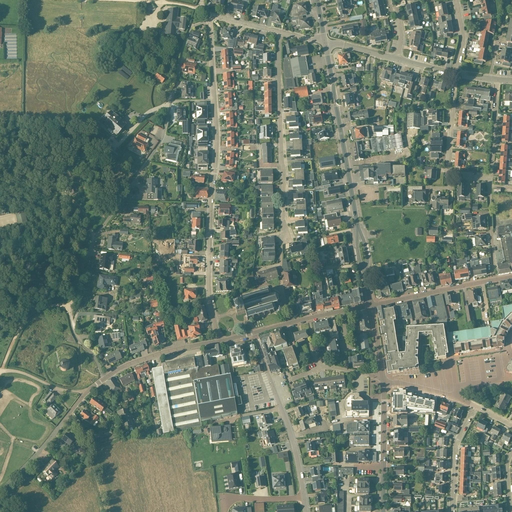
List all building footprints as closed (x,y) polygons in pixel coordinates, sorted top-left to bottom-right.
[(227,0),(228,1),(232,1),(230,10),(230,12),(235,13),(238,3),(238,1),(234,0),(227,0)] [(242,0),(241,4),(238,3),(235,13),(241,15),(242,11),(243,6),(247,7),(248,0),(242,0)] [(348,11),(347,7),(354,6),(354,2),(338,5),(339,8),(338,9),(338,11),(339,11),(339,12),(340,12),(341,16),(345,15),(344,11),(348,11)] [(373,4),(375,11),(384,9),(383,2),(373,4)] [(416,11),(415,5),(417,5),(417,2),(413,3),(413,5),(406,7),(407,11),(405,11),(405,13),(416,11)] [(292,19),(300,18),(300,17),(303,17),(302,14),(307,13),(307,12),(306,4),(305,3),(296,5),(297,10),(295,11),(296,15),(294,15),(294,18),(292,19)] [(435,8),(437,7),(438,13),(447,11),(446,5),(443,6),(442,3),(435,4),(435,8)] [(274,14),(272,22),(281,24),(283,15),(280,14),(280,10),(277,10),(278,7),(273,6),(271,13),(274,14)] [(254,7),(252,17),(259,19),(260,16),(266,18),(268,12),(261,10),(262,9),(254,7)] [(386,17),(384,9),(375,11),(376,19),(386,17)] [(175,36),(176,29),(179,30),(179,31),(184,31),(186,19),(177,18),(178,11),(168,10),(165,35),(175,36)] [(438,13),(439,18),(437,18),(438,22),(446,20),(445,17),(448,16),(447,11),(438,13)] [(408,18),(409,22),(407,22),(408,24),(418,22),(421,21),(420,16),(408,18)] [(300,20),(300,18),(292,19),(293,22),(296,21),(297,27),(300,26),(301,30),(305,29),(307,30),(309,29),(310,28),(309,19),(300,20)] [(446,24),(446,20),(438,22),(440,31),(443,30),(452,29),(451,23),(446,24)] [(487,20),(486,21),(485,21),(484,27),(495,29),(496,23),(489,22),(489,20),(487,20)] [(354,34),(353,30),(358,29),(358,24),(346,26),(346,27),(342,28),(343,36),(349,35),(350,38),(355,37),(354,34)] [(484,27),(483,33),(494,35),(495,29),(484,27)] [(453,34),(452,29),(443,30),(440,31),(441,36),(443,36),(443,39),(451,38),(450,34),(453,34)] [(224,30),(221,30),(221,35),(222,36),(222,39),(228,40),(228,48),(233,49),(233,45),(230,44),(233,32),(224,30)] [(388,31),(385,32),(385,30),(379,31),(380,34),(379,34),(381,42),(387,41),(386,38),(390,38),(388,31)] [(197,40),(198,38),(200,34),(194,31),(192,35),(190,35),(186,45),(193,48),(193,49),(197,50),(200,41),(197,40)] [(420,42),(420,39),(424,40),(426,33),(416,31),(415,35),(411,34),(410,41),(420,42)] [(243,47),(244,44),(248,45),(250,35),(245,34),(243,41),(238,40),(237,46),(243,47)] [(381,42),(379,34),(374,35),(373,34),(370,35),(372,41),(375,41),(375,43),(381,42)] [(251,45),(254,46),(253,50),(263,52),(264,46),(256,44),(258,37),(250,35),(248,45),(251,46),(251,45)] [(423,47),(419,46),(420,42),(410,41),(409,47),(412,48),(412,51),(422,53),(423,47)] [(479,46),(478,50),(488,51),(486,51),(487,45),(473,42),(472,45),(479,46)] [(303,47),(297,48),(297,47),(292,48),(291,44),(286,45),(287,55),(293,54),(293,53),(298,53),(298,57),(308,55),(307,47),(303,47)] [(442,58),(443,50),(443,49),(444,46),(441,46),(440,46),(439,46),(435,45),(433,53),(436,54),(436,57),(442,58)] [(501,51),(502,51),(501,56),(510,58),(511,53),(511,52),(511,49),(507,48),(501,47),(501,51)] [(449,50),(448,51),(443,50),(442,58),(447,59),(448,56),(451,57),(452,50),(449,50)] [(221,52),(222,63),(228,62),(232,62),(231,58),(227,58),(227,51),(221,52)] [(262,63),(263,63),(270,63),(270,56),(263,56),(264,52),(252,51),(252,57),(258,57),(258,60),(262,61),(262,63)] [(351,64),(350,60),(349,56),(346,56),(346,55),(338,57),(339,63),(339,64),(339,65),(340,65),(340,66),(351,64)] [(482,65),(483,62),(485,63),(487,57),(476,55),(475,57),(479,58),(478,61),(474,61),(474,64),(482,65)] [(511,63),(511,58),(510,58),(501,56),(500,62),(503,63),(503,66),(510,68),(511,64),(511,63)] [(297,79),(308,77),(307,77),(314,75),(313,70),(308,71),(306,58),(294,60),(293,58),(283,59),(284,90),(293,89),(299,88),(297,79)] [(157,60),(154,65),(160,69),(163,64),(157,60)] [(194,75),(196,65),(184,63),(182,72),(182,73),(194,75)] [(383,74),(382,79),(390,82),(389,83),(393,84),(395,77),(391,76),(392,71),(388,69),(386,68),(385,69),(385,68),(383,74)] [(146,70),(144,73),(149,78),(150,78),(151,76),(152,74),(146,70)] [(155,78),(162,84),(166,78),(159,73),(155,78)] [(400,78),(395,77),(393,84),(404,87),(405,82),(406,82),(408,75),(401,73),(400,78)] [(230,82),(229,78),(233,78),(233,74),(223,75),(223,82),(230,82)] [(308,81),(310,81),(310,85),(316,84),(315,75),(314,75),(307,77),(308,77),(308,81)] [(347,76),(348,78),(341,79),(343,88),(350,86),(354,85),(357,85),(355,75),(353,75),(347,76)] [(405,85),(410,86),(407,95),(412,97),(413,95),(414,89),(415,87),(416,85),(411,84),(413,77),(408,75),(406,82),(405,85)] [(425,94),(427,88),(429,81),(422,79),(420,86),(423,87),(421,93),(425,94)] [(446,85),(442,85),(443,84),(435,82),(434,82),(433,87),(438,88),(438,91),(444,92),(446,85)] [(190,98),(192,98),(192,93),(190,93),(190,85),(181,85),(181,87),(181,98),(190,98)] [(307,87),(299,88),(293,89),(294,97),(300,97),(300,98),(309,97),(307,87)] [(469,99),(469,95),(475,96),(475,90),(467,89),(466,95),(465,95),(464,98),(469,99)] [(483,106),(484,101),(484,97),(483,97),(484,91),(475,90),(475,96),(474,99),(479,100),(479,96),(481,97),(480,105),(483,106)] [(433,94),(429,93),(427,104),(433,105),(435,98),(432,98),(433,94)] [(231,101),(231,98),(235,98),(234,94),(230,94),(224,94),(225,102),(231,101)] [(357,98),(353,99),(353,94),(345,96),(347,107),(355,105),(354,103),(358,102),(357,98)] [(318,97),(312,98),(311,96),(309,97),(310,106),(313,105),(314,111),(320,110),(319,105),(319,106),(327,105),(325,95),(318,96),(318,97)] [(295,103),(292,103),(292,98),(284,99),(285,103),(284,103),(284,106),(285,105),(285,110),(290,109),(290,113),(297,113),(295,103)] [(465,110),(471,111),(473,111),(473,107),(474,101),(468,100),(467,104),(466,104),(465,110)] [(237,104),(231,105),(231,101),(225,102),(225,109),(231,109),(231,111),(237,111),(237,104)] [(196,114),(206,114),(206,108),(204,108),(204,103),(197,103),(197,108),(196,108),(196,114)] [(271,115),(271,108),(264,108),(255,108),(255,112),(264,112),(264,116),(271,115)] [(182,125),(187,125),(187,120),(185,120),(185,109),(183,109),(177,109),(177,122),(182,122),(182,125)] [(428,115),(432,115),(432,118),(441,118),(441,113),(434,113),(434,109),(428,109),(428,115)] [(367,111),(347,115),(349,123),(368,119),(367,111)] [(109,128),(107,130),(111,134),(113,132),(116,135),(124,127),(124,126),(125,125),(111,112),(109,115),(110,116),(107,118),(106,117),(103,120),(106,123),(105,125),(109,128)] [(309,121),(310,124),(314,123),(314,124),(322,123),(321,116),(313,117),(312,113),(312,112),(308,112),(304,113),(305,121),(309,121)] [(232,121),(232,117),(236,117),(236,113),(225,114),(226,121),(232,121)] [(468,114),(465,113),(459,113),(459,120),(465,121),(469,121),(469,118),(468,118),(468,114)] [(420,129),(420,115),(408,114),(407,129),(418,129),(420,129)] [(432,118),(432,121),(428,121),(428,127),(434,126),(434,123),(441,123),(441,118),(432,118)] [(197,125),(197,130),(196,130),(197,137),(208,136),(208,130),(205,130),(205,125),(198,125),(197,125)] [(380,127),(375,127),(374,127),(374,133),(377,133),(382,133),(382,137),(389,136),(394,135),(393,126),(388,126),(388,127),(380,127)] [(272,128),(260,128),(260,135),(263,134),(263,139),(272,139),(272,128)] [(350,131),(352,141),(369,138),(367,128),(350,131)] [(325,129),(314,131),(315,135),(319,134),(320,140),(329,139),(328,133),(325,133),(325,129)] [(301,132),(295,132),(296,135),(290,136),(290,141),(299,141),(299,135),(301,135),(301,133),(301,132)] [(148,144),(144,142),(146,138),(139,134),(136,138),(131,146),(144,152),(148,144)] [(440,134),(432,134),(432,138),(431,138),(431,146),(431,147),(441,147),(442,147),(442,140),(439,140),(439,138),(440,138),(440,134)] [(197,137),(197,143),(198,143),(198,148),(205,148),(205,143),(208,143),(208,136),(197,137)] [(363,153),(371,151),(371,155),(403,149),(401,136),(393,137),(369,141),(369,140),(363,141),(356,142),(356,144),(352,145),(355,161),(364,160),(364,159),(363,153)] [(164,148),(163,153),(166,154),(164,160),(170,161),(170,158),(174,159),(175,157),(176,157),(177,152),(179,152),(180,147),(181,143),(175,142),(169,140),(168,144),(167,149),(164,148)] [(322,149),(318,150),(319,155),(333,152),(332,149),(331,150),(331,148),(333,148),(332,143),(321,145),(322,149)] [(261,150),(263,150),(263,164),(271,164),(270,149),(270,144),(261,145),(261,150)] [(431,147),(431,146),(430,146),(430,154),(431,154),(431,159),(439,159),(439,155),(438,155),(438,154),(441,154),(441,147),(431,147)] [(197,153),(197,160),(207,160),(207,157),(208,157),(208,155),(208,153),(205,153),(205,149),(197,149),(197,153)] [(296,157),(297,160),(303,160),(302,157),(303,157),(302,151),(291,152),(291,158),(296,157)] [(233,161),(233,158),(237,159),(238,155),(234,154),(227,153),(226,161),(233,161)] [(333,158),(321,160),(322,166),(328,165),(328,167),(334,166),(333,158)] [(208,162),(207,162),(207,160),(197,160),(197,166),(198,166),(198,171),(205,171),(205,165),(208,165),(208,162)] [(236,165),(232,165),(233,161),(226,161),(225,168),(232,169),(236,169),(236,165)] [(301,171),(301,165),(303,165),(303,162),(297,162),(297,165),(292,166),(292,171),(301,171)] [(361,176),(361,180),(361,181),(365,181),(374,180),(374,182),(374,184),(376,184),(378,184),(378,183),(383,183),(382,181),(386,181),(386,178),(405,177),(405,166),(396,166),(392,166),(377,166),(365,166),(359,166),(359,171),(360,171),(360,176),(361,176)] [(425,173),(427,173),(427,180),(430,181),(430,180),(436,180),(436,172),(433,172),(433,168),(425,167),(425,173)] [(260,171),(260,184),(272,183),(272,175),(269,175),(269,171),(260,171)] [(234,180),(235,173),(229,172),(229,175),(224,174),(223,178),(222,177),(221,182),(226,182),(226,181),(232,182),(233,180),(234,180)] [(326,181),(322,182),(322,186),(329,184),(329,181),(338,180),(337,172),(324,174),(326,181)] [(77,192),(70,180),(65,183),(71,195),(77,192)] [(161,189),(156,189),(156,181),(151,181),(147,181),(147,186),(147,194),(153,194),(153,200),(163,200),(163,196),(161,196),(161,189)] [(340,188),(331,189),(331,186),(324,187),(325,191),(328,190),(329,196),(341,194),(340,188)] [(458,186),(458,197),(465,197),(465,200),(470,200),(470,194),(465,194),(465,186),(458,186)] [(474,195),(474,201),(478,201),(478,197),(484,198),(484,186),(477,186),(477,195),(474,195)] [(261,187),(261,198),(272,198),(272,187),(261,187)] [(207,199),(208,189),(196,188),(195,198),(207,199)] [(422,188),(408,188),(409,192),(413,192),(413,203),(425,203),(425,192),(422,192),(422,188)] [(226,198),(227,191),(215,190),(215,202),(228,203),(228,198),(226,198)] [(294,201),(303,200),(303,195),(305,195),(305,192),(298,192),(298,195),(294,196),(294,201)] [(261,198),(261,209),(273,209),(272,198),(261,198)] [(439,207),(441,207),(442,198),(436,198),(433,198),(432,201),(433,203),(433,210),(439,211),(439,207)] [(452,203),(448,203),(448,199),(442,198),(441,207),(446,207),(446,210),(451,210),(452,203)] [(328,212),(332,211),(342,209),(341,201),(335,202),(335,201),(333,202),(329,203),(328,202),(322,204),(322,207),(327,207),(328,212)] [(228,216),(228,211),(229,211),(229,206),(224,206),(224,208),(219,208),(219,210),(218,210),(218,216),(228,216)] [(148,207),(138,207),(138,213),(143,213),(143,215),(148,215),(148,213),(148,207)] [(261,209),(261,220),(273,220),(273,209),(261,209)] [(28,225),(25,213),(16,215),(18,228),(28,225)] [(196,233),(196,230),(199,230),(200,221),(200,214),(192,213),(192,220),(192,230),(192,233),(196,233)] [(340,218),(333,220),(332,215),(324,217),(325,221),(327,221),(329,229),(342,226),(340,218)] [(130,219),(124,218),(124,223),(139,224),(140,217),(131,216),(130,219)] [(484,218),(473,218),(473,222),(475,221),(475,223),(476,223),(476,229),(485,229),(484,218)] [(273,230),(273,220),(261,220),(262,231),(273,230)] [(224,228),(224,231),(228,231),(229,222),(226,222),(217,222),(217,228),(224,228)] [(511,226),(496,229),(496,233),(497,240),(500,240),(502,250),(499,250),(500,253),(495,254),(498,269),(497,270),(499,276),(511,273),(511,226)] [(229,241),(229,237),(236,236),(235,231),(233,231),(230,231),(228,231),(224,231),(223,234),(220,233),(220,240),(227,240),(227,243),(231,242),(232,242),(232,240),(229,241)] [(112,236),(112,238),(108,238),(107,250),(115,251),(115,250),(121,251),(122,244),(115,243),(116,239),(117,239),(117,235),(112,235),(112,236)] [(325,246),(328,245),(328,246),(339,243),(337,235),(326,238),(327,239),(323,240),(325,246)] [(486,236),(475,236),(476,247),(486,246),(486,236)] [(268,239),(261,239),(261,243),(262,243),(262,250),(274,250),(274,243),(268,243),(268,239)] [(302,243),(291,246),(292,249),(291,249),(293,254),(298,253),(303,252),(304,255),(308,254),(307,251),(309,251),(306,240),(301,241),(302,243)] [(188,252),(191,252),(198,253),(198,243),(189,242),(188,252)] [(335,255),(339,254),(339,257),(348,256),(346,249),(345,245),(333,248),(335,255)] [(262,250),(262,258),(262,261),(269,261),(269,257),(274,257),(274,250),(262,250)] [(109,256),(101,255),(101,258),(99,270),(108,271),(109,265),(113,266),(114,262),(112,262),(112,258),(112,257),(109,257),(109,256)] [(339,257),(339,258),(335,258),(337,266),(349,264),(348,256),(339,257)] [(469,279),(468,270),(468,269),(467,263),(466,257),(461,257),(462,259),(453,261),(455,268),(453,268),(454,272),(455,281),(469,279)] [(185,268),(184,272),(191,273),(193,273),(193,268),(192,268),(193,264),(197,265),(197,258),(189,258),(185,258),(185,264),(185,268)] [(483,265),(479,266),(480,277),(484,276),(484,275),(487,275),(485,265),(489,265),(489,259),(485,259),(485,262),(482,262),(483,265)] [(290,294),(289,287),(297,286),(295,272),(289,273),(286,260),(282,261),(282,274),(285,295),(290,294)] [(326,260),(319,261),(319,271),(325,271),(325,268),(327,268),(327,267),(326,260)] [(402,261),(396,261),(399,270),(399,272),(400,277),(401,283),(405,283),(406,289),(412,288),(409,273),(408,269),(403,270),(403,269),(403,265),(407,264),(407,261),(402,261)] [(474,262),(467,263),(468,269),(473,268),(474,277),(477,276),(477,277),(480,277),(479,266),(475,267),(474,262)] [(416,266),(417,267),(418,274),(420,280),(422,280),(423,286),(428,285),(429,286),(429,285),(427,274),(424,275),(423,272),(421,273),(419,265),(416,266)] [(409,273),(412,288),(413,288),(416,287),(416,286),(417,286),(415,275),(418,274),(417,267),(413,268),(414,271),(409,273)] [(231,269),(227,269),(219,268),(219,275),(224,275),(224,277),(232,277),(232,272),(231,272),(231,269)] [(277,275),(275,268),(256,274),(258,280),(259,283),(266,281),(278,278),(277,275)] [(377,272),(379,279),(394,275),(393,269),(377,272)] [(336,287),(333,270),(326,271),(327,276),(328,276),(330,288),(336,287)] [(427,274),(429,285),(435,284),(433,274),(428,275),(427,274)] [(106,285),(116,286),(117,279),(99,276),(98,285),(97,285),(97,289),(102,290),(102,289),(106,290),(106,289),(106,285)] [(450,276),(439,278),(441,287),(452,285),(450,276)] [(233,284),(231,284),(230,280),(215,281),(216,293),(231,292),(231,287),(233,287),(233,284)] [(318,280),(313,281),(314,287),(316,287),(316,289),(316,290),(316,292),(317,291),(317,293),(322,292),(322,291),(322,286),(322,285),(321,283),(320,283),(320,282),(320,280),(318,280)] [(511,281),(500,283),(502,292),(511,290),(511,281)] [(382,286),(377,287),(379,300),(384,299),(384,297),(385,297),(390,296),(389,289),(391,289),(392,295),(403,293),(403,291),(401,283),(390,285),(388,285),(387,283),(382,284),(383,288),(382,289),(382,286)] [(259,289),(260,293),(242,299),(243,302),(244,305),(235,307),(236,312),(238,316),(246,313),(247,315),(247,317),(248,320),(274,312),(276,309),(275,307),(273,306),(278,304),(280,301),(278,298),(275,296),(271,297),(271,296),(271,293),(269,292),(268,288),(267,287),(259,289)] [(501,301),(502,301),(501,295),(498,296),(497,288),(488,290),(489,300),(496,299),(496,302),(501,301)] [(195,299),(195,290),(184,290),(185,301),(191,301),(191,299),(195,299)] [(338,295),(338,298),(340,307),(359,304),(364,303),(361,290),(353,292),(338,295)] [(479,296),(477,297),(477,296),(476,291),(468,292),(469,298),(468,299),(469,304),(478,303),(480,304),(481,304),(481,303),(481,297),(479,296)] [(315,294),(315,298),(316,306),(316,312),(324,310),(323,301),(323,297),(320,297),(319,293),(315,294)] [(451,297),(450,293),(444,294),(446,306),(457,304),(455,296),(451,297)] [(429,309),(435,308),(438,319),(432,320),(433,327),(447,326),(447,320),(448,320),(445,307),(442,296),(434,298),(427,299),(429,309)] [(105,312),(105,311),(107,299),(95,298),(94,309),(101,310),(101,311),(105,312)] [(338,298),(331,299),(333,309),(340,307),(338,298)] [(299,303),(297,304),(298,308),(300,308),(300,310),(298,310),(299,313),(301,313),(301,314),(308,313),(314,312),(312,305),(311,300),(305,302),(305,299),(299,300),(299,303)] [(328,300),(323,301),(324,310),(333,309),(331,299),(328,300)] [(428,318),(425,305),(424,300),(412,302),(413,307),(416,321),(428,318)] [(407,303),(397,305),(398,309),(396,310),(397,317),(399,325),(403,325),(402,321),(409,319),(409,320),(412,319),(410,309),(408,310),(408,308),(408,307),(407,303)] [(511,305),(507,307),(502,308),(503,321),(491,323),(492,327),(469,331),(448,334),(448,343),(453,343),(455,355),(502,348),(502,340),(504,340),(509,331),(511,327),(511,305)] [(470,306),(465,307),(468,324),(475,323),(474,320),(473,321),(470,306)] [(449,307),(445,307),(448,320),(455,318),(454,312),(450,313),(449,307)] [(205,323),(205,322),(207,321),(204,308),(196,309),(199,323),(201,322),(202,324),(205,323)] [(403,372),(419,370),(418,361),(420,361),(422,361),(423,346),(429,346),(432,361),(436,360),(439,360),(441,359),(444,359),(446,359),(446,356),(448,356),(444,327),(407,329),(406,340),(403,339),(403,342),(406,342),(405,354),(399,355),(394,322),(396,322),(395,318),(397,317),(396,310),(395,308),(386,310),(386,308),(378,309),(380,323),(381,323),(382,327),(381,327),(382,338),(384,337),(385,342),(384,342),(384,343),(385,343),(385,347),(384,348),(386,358),(387,358),(387,362),(386,362),(388,375),(400,373),(400,372),(403,372)] [(358,312),(359,323),(369,321),(367,311),(358,312)] [(109,326),(110,319),(116,320),(116,315),(111,314),(111,315),(105,314),(105,317),(94,316),(93,320),(94,320),(93,328),(96,328),(95,329),(95,333),(101,332),(101,329),(102,329),(103,325),(109,326)] [(160,314),(156,315),(156,318),(155,318),(156,323),(155,323),(155,324),(156,329),(164,327),(163,322),(162,322),(160,314)] [(329,321),(313,324),(315,333),(329,330),(331,340),(327,341),(331,357),(333,357),(340,356),(340,355),(337,340),(339,339),(338,333),(336,320),(330,322),(329,321)] [(370,330),(369,321),(359,323),(361,332),(370,330)] [(150,335),(152,339),(154,347),(155,346),(156,347),(158,347),(158,345),(161,344),(156,329),(155,324),(145,327),(148,336),(150,335)] [(189,332),(188,332),(187,332),(186,330),(181,331),(180,325),(174,326),(177,340),(187,338),(190,337),(189,332)] [(189,332),(190,337),(191,339),(195,338),(195,337),(200,336),(199,332),(199,331),(198,325),(187,327),(188,332),(189,332)] [(282,346),(283,351),(289,349),(287,345),(282,331),(270,335),(270,336),(274,348),(275,349),(282,346)] [(294,335),(295,342),(309,338),(307,331),(294,335)] [(367,334),(360,336),(361,346),(369,345),(367,334)] [(271,354),(269,349),(274,348),(270,336),(259,339),(270,374),(275,372),(276,374),(280,373),(280,371),(281,370),(275,352),(271,354)] [(109,348),(106,337),(105,337),(97,339),(100,350),(109,348)] [(140,341),(141,343),(129,347),(131,355),(144,351),(143,348),(147,347),(145,340),(140,341)] [(214,347),(215,351),(202,353),(203,359),(204,359),(205,367),(210,367),(209,358),(222,357),(221,346),(214,347)] [(241,348),(229,350),(231,359),(232,364),(232,365),(232,366),(233,366),(237,366),(238,367),(245,365),(246,364),(245,358),(243,358),(242,352),(244,352),(243,347),(241,348)] [(292,348),(289,349),(283,351),(289,368),(292,367),(293,369),(299,367),(292,348)] [(121,351),(118,352),(110,355),(106,357),(109,364),(110,364),(114,362),(114,363),(121,359),(120,355),(123,354),(121,351)] [(349,364),(353,364),(353,369),(364,368),(364,363),(362,363),(361,357),(352,358),(349,358),(349,364)] [(152,370),(153,379),(163,434),(190,429),(201,427),(201,424),(207,423),(211,422),(211,421),(221,420),(221,419),(231,417),(237,416),(235,407),(234,399),(230,375),(228,365),(205,368),(198,370),(196,360),(161,366),(162,368),(152,370)] [(66,362),(64,362),(62,362),(61,363),(60,365),(59,366),(59,368),(60,370),(61,371),(63,372),(65,372),(67,371),(68,370),(69,369),(69,367),(69,365),(68,364),(67,362),(66,362)] [(152,370),(149,371),(146,365),(140,367),(143,375),(146,374),(147,377),(150,376),(151,379),(153,379),(152,370)] [(262,365),(253,367),(254,374),(263,372),(262,365)] [(144,378),(143,375),(140,367),(134,369),(138,380),(144,378)] [(119,380),(123,387),(134,381),(133,379),(130,374),(119,380)] [(116,394),(115,393),(121,389),(113,378),(105,383),(109,390),(107,391),(110,396),(109,397),(111,400),(121,395),(123,394),(121,391),(116,394)] [(304,382),(299,384),(302,394),(305,393),(306,396),(312,394),(310,388),(307,389),(304,382)] [(300,395),(302,394),(299,384),(293,386),(296,393),(293,394),(295,400),(301,398),(300,395)] [(393,393),(393,414),(408,414),(408,411),(436,414),(437,403),(412,397),(412,395),(408,395),(408,391),(397,391),(397,393),(393,393)] [(46,403),(47,402),(50,405),(51,405),(57,397),(53,394),(52,395),(50,392),(43,400),(46,403)] [(498,401),(494,408),(504,412),(511,398),(502,393),(498,401)] [(345,402),(345,404),(344,405),(344,407),(345,409),(345,410),(346,411),(346,412),(346,417),(369,417),(369,402),(364,402),(363,401),(362,399),(360,399),(359,398),(359,395),(357,395),(355,395),(353,395),(350,396),(348,398),(346,400),(345,402)] [(108,408),(106,406),(98,400),(97,401),(93,398),(89,404),(101,413),(103,410),(110,415),(112,413),(107,409),(108,408)] [(442,404),(441,406),(438,404),(437,407),(436,412),(445,416),(449,406),(442,404)] [(59,414),(52,406),(45,412),(52,420),(55,417),(55,418),(59,414)] [(305,408),(301,409),(295,411),(298,418),(304,416),(303,413),(306,412),(305,408)] [(455,423),(453,422),(451,425),(457,428),(459,424),(460,420),(460,421),(462,417),(461,417),(463,412),(457,409),(453,418),(456,420),(455,423)] [(119,418),(120,417),(123,429),(132,427),(129,414),(128,415),(126,410),(117,413),(119,418)] [(86,422),(87,421),(89,423),(89,424),(92,427),(98,419),(92,414),(90,416),(84,411),(80,416),(86,422)] [(263,427),(271,424),(269,419),(268,415),(260,417),(263,427)] [(407,417),(401,417),(393,417),(393,428),(401,427),(401,426),(407,426),(407,417)] [(315,418),(306,421),(299,423),(302,432),(309,430),(308,426),(317,424),(315,418)] [(447,424),(437,420),(434,427),(444,430),(447,424)] [(478,422),(475,427),(486,433),(489,427),(486,426),(487,424),(480,421),(479,423),(478,422)] [(369,423),(357,423),(351,423),(346,426),(347,431),(341,432),(341,435),(349,433),(369,433),(369,423)] [(332,432),(332,433),(341,431),(340,424),(331,426),(329,426),(330,433),(332,432)] [(211,436),(211,443),(231,442),(230,426),(210,428),(211,436)] [(494,441),(497,436),(497,437),(500,431),(494,428),(491,433),(493,434),(490,439),(494,441)] [(108,430),(98,433),(100,439),(110,435),(108,430)] [(107,437),(108,441),(118,438),(115,431),(113,432),(114,435),(107,437)] [(264,446),(266,446),(269,445),(270,446),(275,444),(273,438),(275,437),(273,431),(266,433),(266,432),(261,433),(264,441),(263,441),(264,446)] [(393,442),(394,442),(394,446),(400,446),(408,446),(408,433),(407,432),(402,432),(394,432),(394,433),(393,433),(393,442)] [(349,447),(354,447),(369,447),(369,437),(369,433),(349,433),(341,435),(336,435),(337,442),(349,440),(349,442),(349,447)] [(74,448),(75,448),(77,454),(83,452),(81,446),(80,446),(79,444),(67,434),(62,440),(60,443),(64,446),(67,444),(69,446),(71,444),(73,445),(74,448)] [(502,448),(505,442),(508,444),(511,437),(505,434),(502,440),(501,442),(499,441),(496,447),(502,450),(503,448),(502,448)] [(436,443),(438,443),(438,446),(447,447),(447,440),(439,439),(439,438),(436,438),(436,443)] [(315,451),(315,445),(322,444),(322,440),(312,441),(312,444),(306,445),(307,453),(311,453),(311,457),(317,456),(316,451),(315,451)] [(436,458),(440,458),(446,459),(446,451),(437,451),(437,453),(436,453),(436,458)] [(359,462),(369,463),(369,453),(355,452),(355,453),(346,453),(345,464),(358,464),(359,462)] [(493,461),(493,464),(499,464),(499,456),(493,456),(489,457),(489,461),(491,461),(493,461)] [(42,471),(52,480),(57,475),(54,472),(58,467),(52,461),(49,464),(42,471)] [(437,470),(440,470),(446,470),(446,463),(441,463),(441,461),(437,461),(436,465),(438,465),(437,470)] [(318,477),(317,472),(321,471),(320,467),(315,468),(316,469),(310,470),(312,478),(318,477)] [(353,469),(354,469),(341,468),(341,469),(338,469),(338,478),(343,478),(343,475),(353,475),(353,469)] [(481,473),(467,472),(460,472),(460,480),(467,480),(467,477),(470,477),(470,475),(481,476),(481,473)] [(239,488),(237,474),(232,475),(226,476),(229,490),(239,488)] [(446,475),(440,475),(435,474),(435,481),(435,484),(440,484),(440,482),(445,483),(446,475)] [(255,482),(257,489),(266,488),(264,476),(256,477),(257,481),(255,482)] [(272,478),(273,489),(284,488),(283,477),(272,478)] [(318,480),(319,483),(313,484),(314,491),(321,490),(325,490),(324,480),(318,480)] [(349,489),(355,489),(355,495),(369,495),(369,488),(368,488),(368,481),(355,480),(355,485),(349,485),(349,489)] [(394,492),(401,492),(401,494),(404,493),(404,496),(409,496),(409,490),(405,490),(405,482),(399,482),(399,485),(394,485),(394,492)] [(436,490),(439,491),(439,494),(443,495),(444,495),(445,487),(439,486),(436,486),(436,490)] [(473,488),(466,488),(460,487),(459,495),(466,496),(466,491),(473,491),(473,488)] [(320,493),(320,496),(315,497),(316,505),(325,504),(325,499),(328,499),(327,492),(320,493)] [(394,504),(401,504),(406,504),(406,501),(411,501),(411,496),(409,496),(404,496),(404,498),(402,498),(394,498),(394,504)] [(352,506),(357,507),(356,511),(370,511),(371,498),(357,498),(357,503),(352,503),(352,506)]
